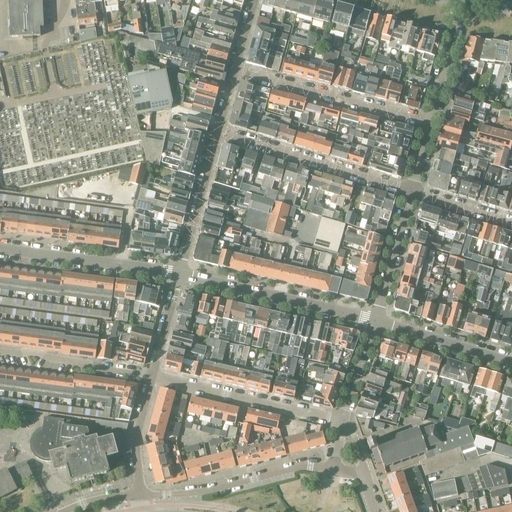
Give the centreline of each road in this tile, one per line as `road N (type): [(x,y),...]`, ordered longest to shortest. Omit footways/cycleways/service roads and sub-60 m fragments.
road 1 (residential): [(236,72),(432,123)]
road 2 (residential): [(378,321),(181,275)]
road 3 (residential): [(412,192),(219,132)]
road 4 (residential): [(331,470),(301,466),(203,491),(140,496)]
road 5 (residential): [(153,377),(342,421)]
road 6 (residential): [(181,275),(0,248)]
road 7 (residential): [(153,377),(0,349)]
road 8 (residential): [(181,275),(219,132)]
road 9 (residential): [(511,364),(378,321)]
road 10 (residential): [(378,321),(412,192)]
road 11 (residential): [(432,123),(463,0)]
road 12 (residential): [(140,496),(138,439),(153,377)]
